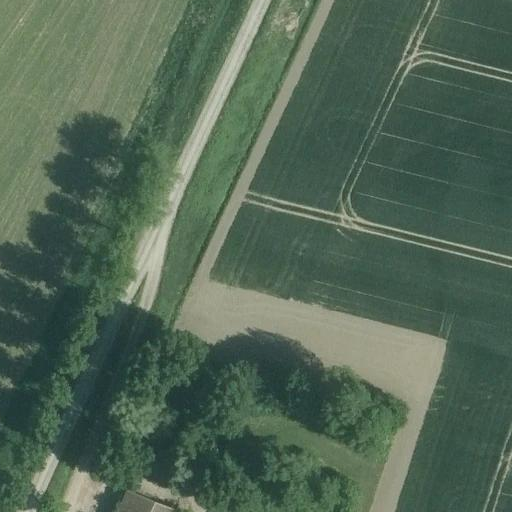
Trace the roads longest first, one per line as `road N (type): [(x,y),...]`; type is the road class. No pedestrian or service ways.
road 1 (unclassified): [(27,511),(156,229)]
road 2 (unclassified): [(62,511),(149,299),(156,229)]
road 3 (unclassified): [(156,229),(261,0)]
